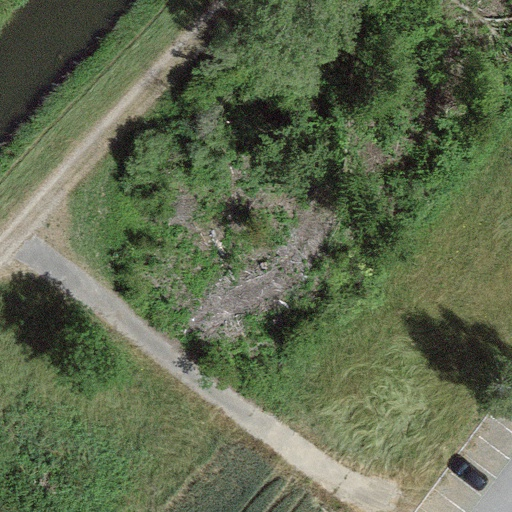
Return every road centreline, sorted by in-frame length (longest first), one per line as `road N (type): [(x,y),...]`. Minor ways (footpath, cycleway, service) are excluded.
road 1 (track): [(14,240),(391,511)]
road 2 (track): [(0,255),(207,0)]
